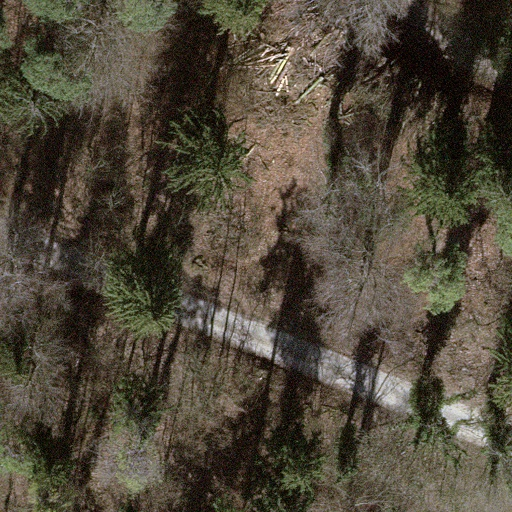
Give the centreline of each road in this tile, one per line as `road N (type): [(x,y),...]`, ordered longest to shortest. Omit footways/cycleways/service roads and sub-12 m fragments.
road 1 (track): [(0,236),(351,389),(511,444)]
road 2 (track): [(511,81),(371,0)]
